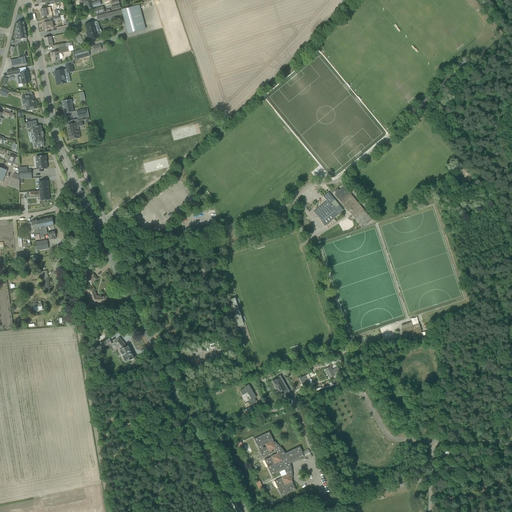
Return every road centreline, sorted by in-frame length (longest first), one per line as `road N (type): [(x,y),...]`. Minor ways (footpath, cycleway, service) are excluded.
road 1 (track): [(65,259),(108,511)]
road 2 (tertiary): [(202,447),(94,222)]
road 3 (tertiary): [(64,162),(27,0)]
road 4 (unknown): [(198,233),(261,221),(302,190),(339,178)]
